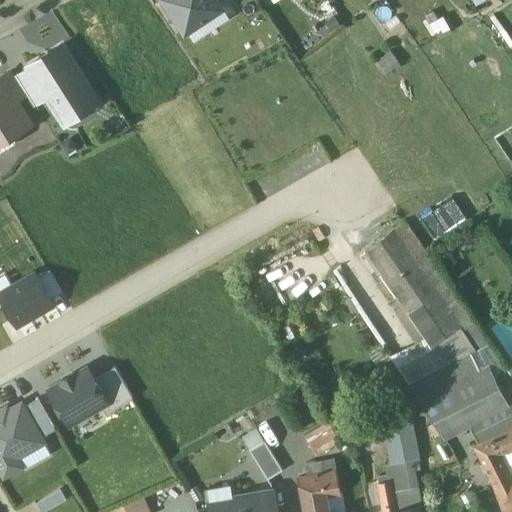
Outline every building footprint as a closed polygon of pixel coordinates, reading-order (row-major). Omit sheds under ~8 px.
[(218,8),(213,0),(163,0),(161,2),(184,37),(221,13),(218,8)] [(473,15),(485,7),(480,0),(472,0),(467,4),(473,15)] [(438,50),(450,42),(438,21),(425,28),(438,50)] [(62,54),(27,77),(62,130),(97,107),(62,54)] [(14,85),(33,114),(46,106),(27,77),(14,85)] [(14,85),(10,78),(0,84),(0,87),(13,108),(25,101),(14,85)] [(0,87),(0,146),(27,130),(13,108),(0,87)] [(424,260),(406,234),(365,261),(431,357),(435,355),(447,374),(408,396),(444,450),(470,437),(511,415),(511,391),(506,383),(424,260)] [(48,281),(36,288),(49,310),(60,304),(48,281)] [(0,303),(0,308),(16,337),(52,316),(49,310),(36,288),(34,284),(0,303)] [(114,378),(93,390),(106,414),(110,421),(131,410),(114,378)] [(61,393),(48,400),(68,435),(106,414),(93,390),(86,379),(73,386),(72,385),(60,391),(61,393)] [(36,409),(22,417),(40,449),(54,441),(36,409)] [(22,417),(21,414),(0,426),(0,482),(3,487),(20,478),(15,469),(43,453),(40,449),(22,417)] [(511,415),(470,437),(478,456),(492,450),(511,440),(511,415)] [(406,426),(382,431),(384,442),(409,437),(406,426)] [(337,456),(325,436),(302,449),(314,469),(337,456)] [(409,437),(384,442),(391,477),(410,474),(410,475),(417,473),(410,437),(409,437)] [(511,440),(492,450),(500,466),(511,460),(511,440)] [(511,490),(500,466),(492,450),(478,456),(475,458),(496,500),(511,492),(511,490)] [(282,483),(264,453),(249,463),(267,492),(282,483)] [(511,460),(500,466),(511,490),(511,460)] [(332,472),(304,478),(306,490),(335,484),(332,472)] [(416,511),(410,475),(410,474),(391,477),(391,478),(388,486),(377,489),(378,495),(376,495),(378,511),(416,511)] [(306,490),(298,492),(301,511),(309,511),(321,510),(339,506),(335,484),(306,490)] [(511,511),(511,492),(496,500),(495,501),(500,511),(511,511)] [(59,501),(40,511),(64,511),(65,511),(59,501)]
